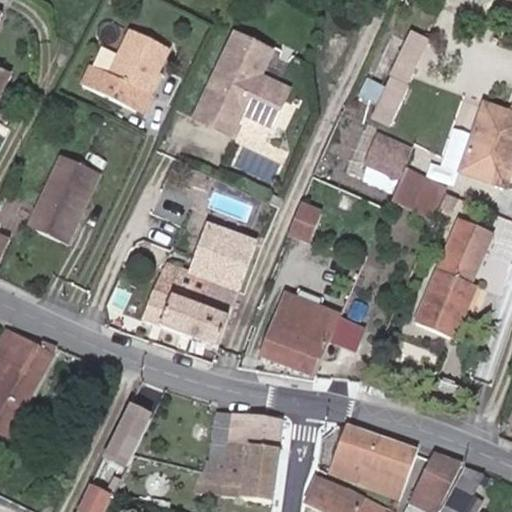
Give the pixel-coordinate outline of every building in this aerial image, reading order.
[(0,94),(9,76),(0,72),(0,17),(0,16),(0,94)] [(407,29),(370,117),(391,126),(428,38),(407,29)] [(271,51),(235,34),(194,117),(230,134),(241,112),(271,126),(288,90),(259,76),(271,51)] [(166,56),(126,35),(104,79),(88,71),(82,82),(142,112),(147,102),(143,100),(166,56)] [(367,78),(360,96),(375,102),(382,84),(367,78)] [(75,87),(63,80),(56,92),(68,99),(75,87)] [(511,171),(511,94),(506,112),(481,104),(457,172),(500,188),(506,170),(511,171)] [(396,182),(412,147),(375,130),(359,165),(396,182)] [(64,243),(97,174),(59,155),(26,225),(64,243)] [(403,211),(415,183),(399,175),(387,204),(403,211)] [(430,224),(442,195),(415,183),(403,211),(430,224)] [(267,202),(277,207),(280,200),(270,196),(267,202)] [(298,209),(286,237),(307,246),(319,217),(298,209)] [(467,290),(489,240),(457,225),(415,325),(451,341),(473,292),(467,290)] [(214,348),(253,243),(206,226),(188,273),(163,264),(142,321),(214,348)] [(0,256),(8,241),(0,236),(0,256)] [(259,360),(313,380),(326,349),(337,323),(285,300),(259,360)] [(358,327),(339,320),(337,323),(326,349),(346,357),(358,327)] [(5,333),(0,341),(0,436),(5,439),(50,360),(5,333)] [(126,413),(103,458),(126,470),(149,424),(126,413)] [(270,504),(281,424),(214,416),(207,465),(197,496),(270,504)] [(398,506),(407,480),(369,465),(377,442),(344,431),(327,477),(398,506)] [(369,465),(407,480),(416,456),(377,442),(369,465)] [(430,511),(437,511),(461,471),(433,460),(411,503),(430,511)] [(495,484),(466,473),(442,511),(477,511),(482,504),(472,498),(478,490),(490,493),(495,484)] [(382,511),(317,481),(304,507),(314,511),(382,511)] [(105,511),(109,504),(86,492),(76,511),(105,511)]
